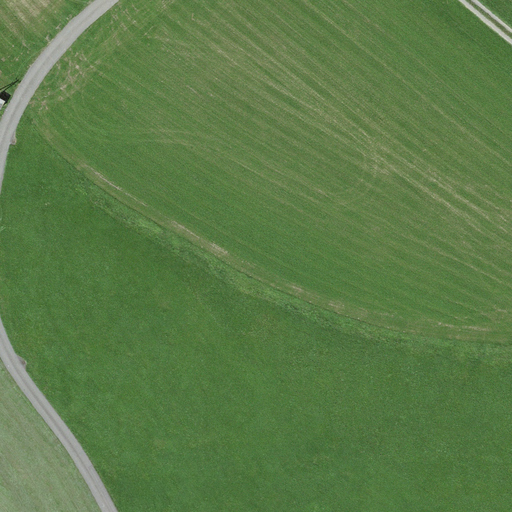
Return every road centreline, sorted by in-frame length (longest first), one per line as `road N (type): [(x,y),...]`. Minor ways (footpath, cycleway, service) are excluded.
road 1 (unclassified): [(114,0),(66,42),(0,170)]
road 2 (unclassified): [(0,339),(115,511)]
